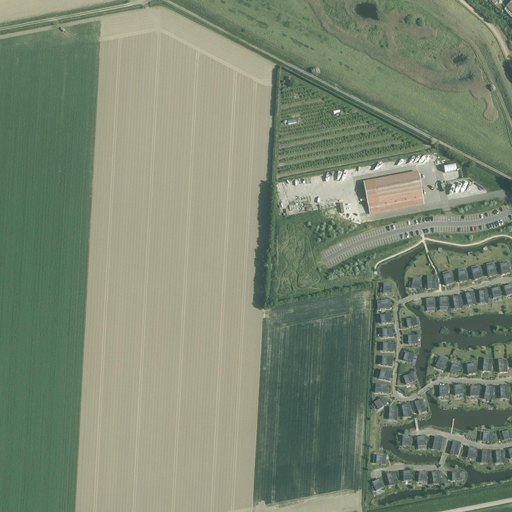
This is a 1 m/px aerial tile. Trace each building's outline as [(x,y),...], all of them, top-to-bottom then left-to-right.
[(367,205),(368,205),(369,214),(424,204),(422,195),(418,173),(363,183),(367,205)] [(504,265),(500,266),(501,275),(506,275),(506,274),(509,273),(508,264),(504,265)] [(491,268),(487,268),(488,277),(493,277),(493,276),(496,275),(494,266),(491,267),(491,268)] [(476,271),(472,272),(474,281),(479,280),(478,279),(481,278),(479,269),(476,270),(476,271)] [(462,273),(458,274),(459,283),(464,283),(464,282),(467,281),(466,272),(462,273)] [(447,276),(443,277),(446,286),(450,285),(450,284),(453,283),(450,274),(447,275),(447,276)] [(413,279),(411,289),(419,290),(421,281),(413,279)] [(435,289),(435,280),(427,280),(427,290),(435,289)] [(383,294),(391,295),(391,285),(384,285),(383,294)] [(499,289),(491,290),(493,299),(501,298),(499,289)] [(487,291),(479,292),(480,301),(487,301),(487,291)] [(473,293),(465,295),(467,304),(475,302),(473,293)] [(462,306),(460,297),(453,298),(454,307),(462,306)] [(434,299),(426,300),(427,309),(434,309),(434,299)] [(380,310),(390,309),(389,301),(380,302),(380,310)] [(389,315),(380,317),(381,320),(382,324),(391,323),(390,318),(389,315)] [(407,320),(408,328),(417,327),(416,318),(407,320)] [(391,330),(382,330),(382,334),(383,334),(384,338),(393,337),(392,333),(391,330)] [(405,353),(403,361),(412,363),(414,356),(405,353)] [(382,366),(392,367),(392,362),(391,362),(392,359),(382,358),(382,361),(383,361),(382,366)] [(443,371),(447,362),(440,359),(436,367),(443,371)] [(483,371),(491,372),(491,363),(484,362),(483,371)] [(499,373),(507,373),(506,363),(498,364),(499,373)] [(457,375),(460,366),(452,364),(450,373),(457,375)] [(476,374),(474,365),(467,366),(468,375),(476,374)] [(380,379),(389,381),(390,376),(389,376),(390,373),(381,371),(380,375),(381,375),(380,379)] [(406,385),(415,382),(412,374),(403,378),(406,385)] [(378,393),(387,394),(388,386),(378,386),(378,393)] [(454,387),(455,396),(463,395),(462,386),(454,387)] [(492,398),(494,389),(486,387),(485,396),(492,398)] [(508,396),(508,387),(500,388),(501,397),(508,396)] [(439,388),(440,397),(444,397),(444,398),(448,397),(447,388),(444,388),(439,388)] [(382,398),(374,404),(379,410),(386,405),(382,398)] [(418,412),(425,409),(422,401),(415,403),(418,412)] [(403,416),(411,414),(409,405),(402,407),(403,416)] [(389,418),(397,418),(397,409),(389,408),(389,418)] [(511,438),(511,434),(511,431),(502,434),(504,441),(511,438)] [(492,442),(493,434),(483,434),(483,441),(492,442)] [(410,447),(411,438),(403,437),(402,447),(410,447)] [(426,447),(425,437),(417,438),(418,447),(426,447)] [(443,439),(435,437),(433,447),(441,448),(443,439)] [(451,452),(458,454),(461,445),(453,443),(451,452)] [(469,448),(467,458),(472,458),(472,459),(475,460),(477,450),(474,450),(474,449),(469,448)] [(489,461),(490,452),(482,451),(482,461),(489,461)] [(504,461),(503,451),(496,452),(496,461),(504,461)] [(385,465),(386,457),(377,456),(376,464),(385,465)] [(403,472),(404,482),(411,481),(411,472),(403,472)] [(441,482),(440,472),(432,473),(433,483),(441,482)] [(397,482),(394,473),(387,475),(389,484),(397,482)] [(419,473),(418,482),(426,483),(427,474),(419,473)] [(372,483),(376,492),(383,488),(379,480),(372,483)]
